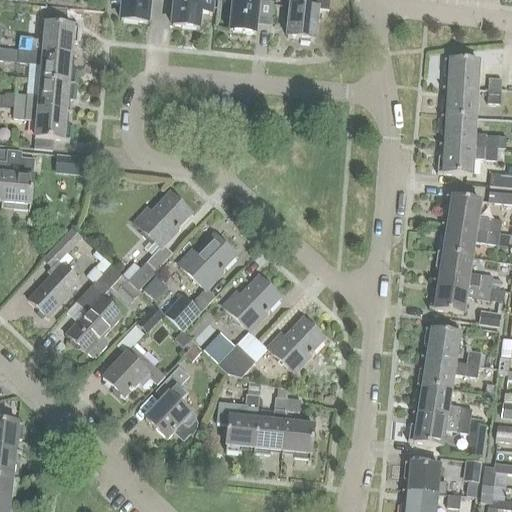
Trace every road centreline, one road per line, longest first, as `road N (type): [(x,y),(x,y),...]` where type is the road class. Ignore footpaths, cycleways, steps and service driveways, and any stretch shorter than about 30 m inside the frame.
road 1 (residential): [(384,98),(161,75),(138,89),(133,121),(133,150),(144,162),(214,171),(374,312)]
road 2 (residential): [(158,511),(0,363)]
road 3 (residential): [(374,312),(392,132),(384,98)]
road 4 (residential): [(350,511),(374,312)]
road 5 (residential): [(511,22),(372,6)]
